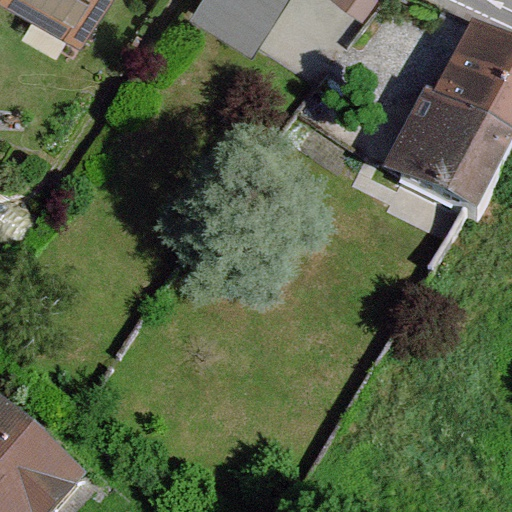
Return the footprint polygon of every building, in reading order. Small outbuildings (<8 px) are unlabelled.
[(26,0),(81,31),(97,0),(26,0)] [(200,0),(193,12),(252,49),(283,0),(200,0)] [(373,0),(347,0),(365,13),(373,0)] [(511,57),(479,40),(440,108),(511,146),(511,57)] [(511,158),(511,146),(440,108),(401,181),(463,211),(478,219),(511,158)] [(0,441),(0,511),(40,511),(62,488),(11,444),(7,448),(0,441)]
